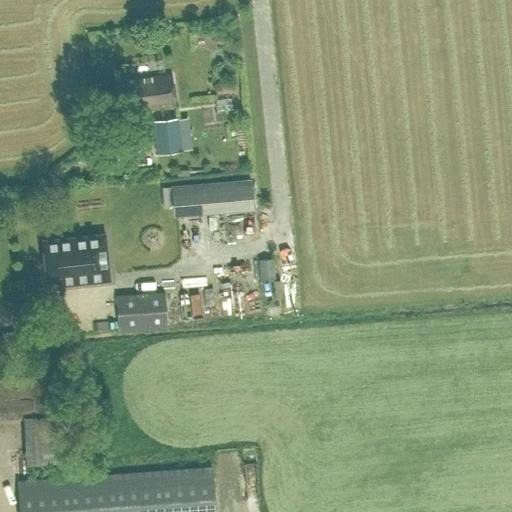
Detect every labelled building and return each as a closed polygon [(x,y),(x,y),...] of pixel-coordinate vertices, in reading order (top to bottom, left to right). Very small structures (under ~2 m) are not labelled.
[(120,112),(174,106),(170,74),(117,81),(120,112)] [(178,119),(153,122),(156,154),(182,151),(178,119)] [(161,187),(163,206),(172,205),(173,217),(253,210),(250,179),(161,187)] [(44,276),(60,275),(61,285),(108,280),(104,233),(40,240),(44,276)] [(283,250),(272,251),(273,269),(284,268),(283,250)] [(256,263),(240,269),(245,282),(260,276),(256,263)] [(165,281),(166,294),(209,290),(208,276),(165,281)] [(117,332),(166,328),(163,291),(115,295),(117,332)] [(213,511),(210,466),(18,480),(20,511),(213,511)]
